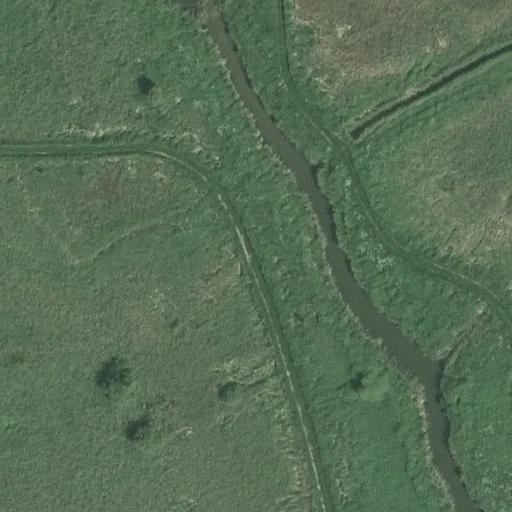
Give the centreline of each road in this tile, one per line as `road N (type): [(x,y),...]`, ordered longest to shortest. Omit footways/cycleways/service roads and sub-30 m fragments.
road 1 (track): [(333,511),(318,449),(230,212),(182,163),(112,146),(0,149)]
road 2 (track): [(511,347),(479,297),(419,298),(392,270),(355,177),(301,118),(274,50),(272,0)]
